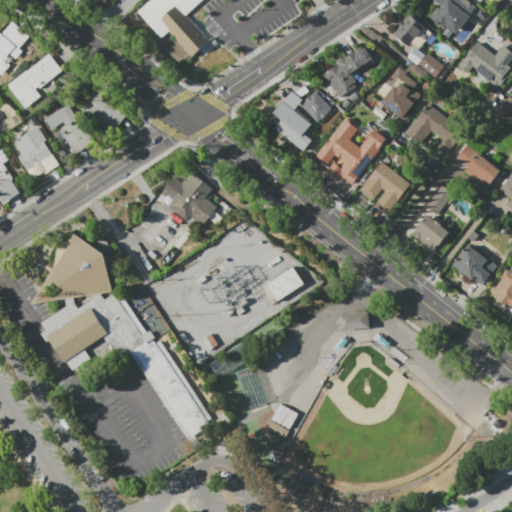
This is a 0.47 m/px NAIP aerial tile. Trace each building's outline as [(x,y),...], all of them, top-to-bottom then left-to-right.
[(162,39),(161,39),(137,13),(151,0),(207,0),(196,10),(188,17),(210,41),(209,41),(211,43),(197,57),(193,60),(170,34),(163,40),(162,39)] [(433,0),(466,0),(476,8),(457,33),(447,25),(443,29),(429,18),(438,7),(441,10),(443,7),(433,0)] [(438,38),(431,46),(426,41),(419,50),(411,43),(409,46),(394,34),(411,13),(422,23),(421,24),(438,38)] [(0,37),(13,23),(18,27),(30,37),(19,48),(23,51),(16,59),(11,55),(5,61),(11,66),(1,76),(0,75),(0,37)] [(488,31),(480,42),(475,39),(484,28),(488,31)] [(502,46),(511,52),(511,59),(492,86),(461,62),(477,41),(495,55),(502,46)] [(324,88),(318,78),(331,70),(330,68),(338,63),(336,60),(345,54),(347,57),(363,47),(364,49),(369,46),(378,60),(353,76),(356,82),(354,84),(356,88),(340,98),(331,84),(324,88)] [(408,57),(415,48),(425,56),(417,65),(408,57)] [(49,54),(62,71),(40,88),(39,86),(35,89),(41,96),(25,109),(7,86),(26,71),(27,72),(49,54)] [(445,66),(436,78),(419,65),(428,54),(445,66)] [(427,74),(423,79),(410,70),(415,64),(427,74)] [(400,67),(407,73),(406,75),(417,84),(413,89),(421,95),(402,119),(381,102),(391,89),(385,84),(400,67)] [(440,83),(444,77),(452,84),(448,89),(440,83)] [(305,92),(295,103),(286,93),(296,83),(305,92)] [(332,109),(318,122),(301,105),(315,92),(332,109)] [(104,95),(128,114),(114,134),(89,115),(104,95)] [(305,121),(287,138),(280,130),(282,128),(274,119),(289,104),(305,121)] [(446,155),(433,145),(440,137),(431,130),(420,144),(406,133),(429,104),(464,131),(446,155)] [(95,142),(76,154),(61,130),(62,129),(60,126),(54,130),(46,119),(63,108),(64,109),(70,105),(95,142)] [(357,118),(351,113),(357,106),(363,110),(357,118)] [(341,114),(334,121),(330,117),(337,110),(341,114)] [(324,169),(314,162),(319,155),(317,154),(347,117),(353,122),(351,124),(359,130),(351,140),(361,147),(375,129),(388,140),(381,149),(353,186),(342,178),(341,180),(328,170),(335,162),(341,167),(345,161),(343,159),(342,160),(334,154),(328,162),(329,163),(324,169)] [(60,165),(46,174),(37,160),(32,163),(27,154),(23,157),(14,143),(38,128),(47,141),(46,141),(60,165)] [(310,132),(313,129),(321,136),(317,139),(310,132)] [(501,171),(486,189),(464,172),(468,167),(457,158),(467,145),(501,171)] [(0,197),(0,151),(3,149),(9,160),(4,163),(23,193),(4,204),(0,197)] [(387,214),(375,205),(386,191),(382,188),(373,200),(360,190),(382,162),(410,184),(387,214)] [(470,179),(462,190),(450,182),(459,170),(470,179)] [(511,209),(506,205),(511,198),(498,188),(507,178),(511,172),(511,209)] [(176,182),(183,187),(185,184),(189,187),(195,179),(199,183),(214,195),(207,204),(218,213),(204,231),(200,228),(196,225),(193,229),(170,210),(175,204),(165,195),(176,182)] [(438,215),(426,206),(442,185),(454,194),(438,215)] [(415,227),(411,224),(425,207),(429,211),(415,227)] [(428,215),(435,220),(436,219),(442,224),(445,221),(453,227),(434,251),(413,234),(421,224),(428,215)] [(182,228),(177,224),(180,220),(185,224),(182,228)] [(203,432),(189,441),(133,356),(121,363),(106,338),(85,351),(70,361),(67,363),(66,365),(52,342),(47,345),(42,336),(47,333),(42,325),(67,309),(66,301),(33,306),(56,269),(57,251),(73,241),(75,236),(95,248),(100,239),(101,239),(103,240),(104,241),(106,242),(108,243),(110,245),(109,246),(110,248),(111,249),(112,250),(114,252),(114,253),(115,255),(116,256),(117,258),(117,260),(119,259),(120,262),(120,265),(121,268),(121,270),(109,272),(114,294),(101,296),(106,302),(116,295),(119,299),(123,297),(148,335),(151,333),(156,340),(152,342),(153,345),(155,343),(157,346),(161,343),(203,405),(213,421),(208,424),(210,427),(203,432)] [(453,264),(469,245),(488,260),(490,258),(494,261),(492,262),(498,267),(483,286),(474,279),(473,280),(466,275),(464,277),(459,272),(460,270),(453,264)] [(151,249),(156,254),(152,258),(147,252),(151,249)] [(218,271),(212,275),(206,279),(204,275),(209,271),(215,267),(222,263),(225,267),(218,271)] [(497,300),(500,296),(493,291),(502,279),(501,278),(511,263),(511,306),(508,304),(506,307),(497,300)] [(293,267),(304,283),(278,301),(267,284),(293,267)] [(246,314),(240,317),(236,311),(241,307),(246,314)] [(370,327),(341,331),(340,315),(368,311),(370,327)] [(211,333),(218,344),(213,347),(207,336),(211,333)] [(170,348),(174,341),(180,346),(176,352),(170,348)] [(293,424),(284,439),(271,432),(280,417),(293,424)]
